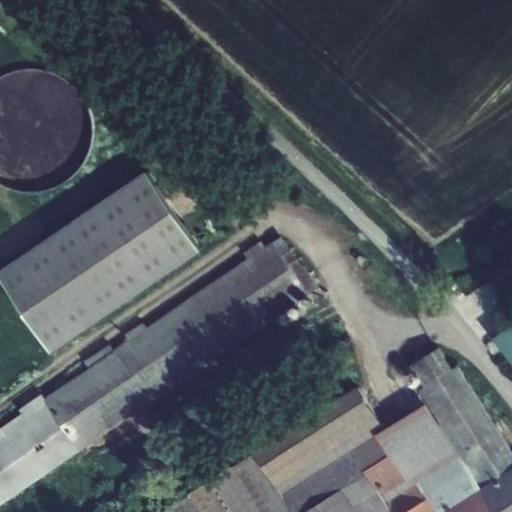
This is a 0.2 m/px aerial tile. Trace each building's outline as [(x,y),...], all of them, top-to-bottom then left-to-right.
[(95,120),(89,101),(76,84),(58,73),(38,68),(18,69),(0,77),(0,182),(16,190),(37,193),(57,188),(75,177),(88,161),(95,141),(95,120)] [(0,274),(0,278),(51,354),(202,253),(147,173),(0,274)] [(284,238),(276,244),(310,295),(321,288),(307,266),(305,268),(284,238)] [(148,329),(144,323),(126,335),(129,341),(115,351),(111,345),(86,364),(91,369),(47,400),(44,395),(20,410),(23,415),(0,431),(0,508),(311,296),(310,295),(276,244),(275,242),(266,248),(262,242),(246,253),(250,259),(148,329)] [(511,323),(495,337),(511,359),(511,323)] [(391,511),(511,511),(511,451),(489,416),(460,367),(454,371),(440,349),(413,366),(425,389),(421,392),(429,405),(462,456),(386,503),(391,511)] [(191,495),(191,497),(167,511),(391,511),(386,503),(462,456),(429,405),(387,431),(360,387),(191,495)]
